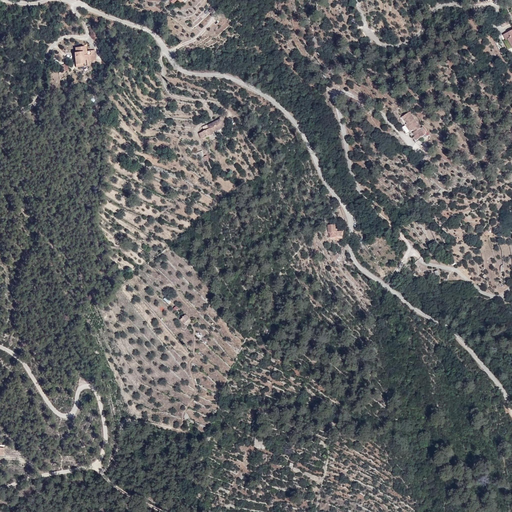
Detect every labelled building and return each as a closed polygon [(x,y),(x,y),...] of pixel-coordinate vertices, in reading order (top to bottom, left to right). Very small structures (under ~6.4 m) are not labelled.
[(508,19),(501,23),(504,28),(511,25),(508,19)] [(88,51),(76,51),(77,69),(86,69),(86,70),(91,70),(91,64),(98,64),(98,54),(88,54),(88,51)] [(65,76),(71,74),(69,67),(62,69),(65,76)] [(416,131),(402,115),(396,120),(402,127),(401,128),(406,134),(408,133),(410,135),(409,136),(411,139),(410,140),(414,145),(418,141),(417,140),(420,137),(414,132),(416,131)] [(222,120),(204,128),(205,131),(202,132),(203,133),(201,134),(203,140),(207,139),(207,140),(215,136),(214,133),(226,128),(222,120)] [(344,240),(343,235),(337,235),(336,228),(329,229),(330,241),(344,240)] [(185,326),(190,321),(186,317),(181,322),(185,326)] [(269,340),(270,334),(264,331),(262,338),(269,340)]
